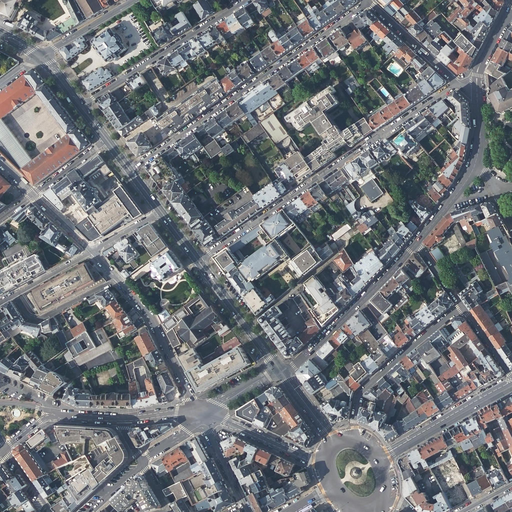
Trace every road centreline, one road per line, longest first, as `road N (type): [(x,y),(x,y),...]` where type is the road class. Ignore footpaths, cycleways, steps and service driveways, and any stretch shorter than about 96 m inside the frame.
road 1 (residential): [(197,262),(456,82)]
road 2 (residential): [(368,2),(129,172)]
road 3 (residential): [(80,106),(243,0)]
road 4 (tertiary): [(279,370),(293,366),(416,241)]
road 5 (residential): [(354,438),(358,393),(460,305)]
road 6 (residential): [(201,417),(149,315),(117,279)]
road 7 (secondary): [(381,458),(511,384)]
road 8 (residential): [(325,454),(309,458),(201,417)]
road 9 (residential): [(345,245),(245,326)]
road 10 (tertiary): [(443,209),(477,152),(475,93)]
road 11 (residential): [(13,294),(39,320),(117,279)]
